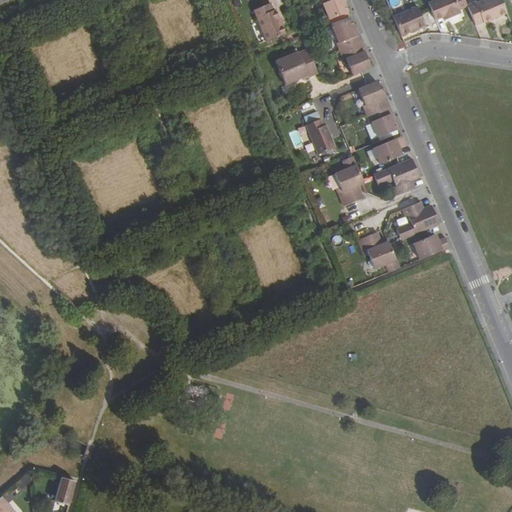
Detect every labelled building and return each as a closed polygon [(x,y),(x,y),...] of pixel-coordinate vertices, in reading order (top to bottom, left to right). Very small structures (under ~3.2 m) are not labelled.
[(318,0),(320,5),(322,4),(329,20),(348,12),(344,2),(342,0),(318,0)] [(466,5),(464,0),(436,0),(428,3),(435,20),(453,13),(454,16),(464,12),(463,8),(467,6),(466,5)] [(506,13),(500,0),(482,0),(474,3),(474,2),(466,5),(467,6),(475,25),(482,22),(483,23),(506,13)] [(266,42),(285,34),(275,10),(273,11),(270,3),(253,10),(266,42)] [(401,36),(425,25),(417,6),(393,17),(401,36)] [(338,42),(336,43),(339,51),(362,41),(358,32),(356,33),(354,29),(350,19),(332,27),(338,42)] [(362,41),(339,51),(343,60),(345,59),(352,75),(370,67),(366,58),(364,52),(366,51),(362,41)] [(308,78),(318,73),(313,62),(307,49),(298,53),(298,52),(275,61),(285,85),(307,76),(308,78)] [(365,105),(362,106),(366,116),(389,106),(385,96),(383,97),(380,91),(376,82),(358,89),(365,105)] [(389,106),(366,116),(369,123),(372,122),(378,138),(397,130),(393,121),(391,116),(393,115),(389,106)] [(305,118),(308,124),(317,121),(314,114),(305,118)] [(318,155),(335,148),(326,125),(323,126),(320,119),(317,121),(308,124),(306,125),(318,155)] [(402,136),(373,148),(380,165),(402,155),(399,149),(398,146),(405,143),(402,136)] [(339,187),(336,189),(343,206),(358,200),(353,188),(358,186),(364,184),(362,180),(352,157),(341,161),(344,168),(333,173),(334,174),(332,177),(334,182),(337,182),(339,187)] [(411,159),(373,175),(378,186),(392,179),(395,187),(393,188),(396,195),(411,189),(408,182),(411,181),(419,178),(411,159)] [(358,186),(353,188),(358,200),(363,198),(358,186)] [(411,223),(396,230),(400,240),(439,224),(431,205),(423,209),(420,210),(417,203),(402,210),(405,217),(407,216),(411,223)] [(377,232),(373,234),(378,246),(382,244),(377,232)] [(373,234),(357,241),(365,257),(368,256),(370,261),(368,264),(370,269),(374,269),(374,270),(385,266),(388,273),(399,268),(389,245),(388,241),(382,244),(378,246),(373,234)] [(435,234),(412,244),(419,260),(449,248),(446,241),(439,244),(437,241),(435,234)] [(214,436),(221,439),(224,429),(218,427),(214,436)] [(54,501),(68,505),(75,481),(60,477),(54,501)] [(0,511),(14,511),(1,497),(0,497),(0,511)]
